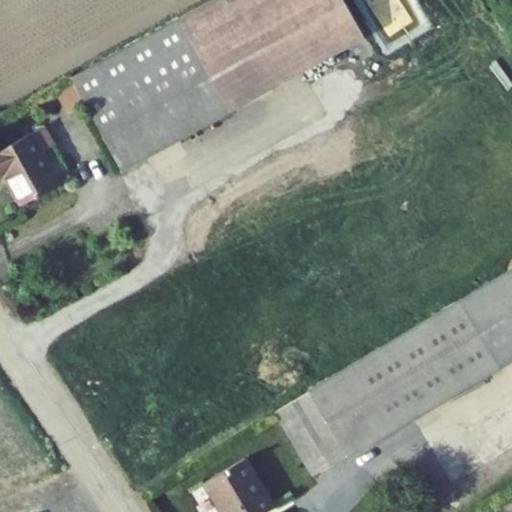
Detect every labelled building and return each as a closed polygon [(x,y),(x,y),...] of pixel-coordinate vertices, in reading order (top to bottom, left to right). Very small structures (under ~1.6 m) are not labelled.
[(343,0),(214,0),(72,82),(125,173),(364,36),(343,0)] [(55,151),(44,132),(0,156),(0,181),(7,178),(24,208),(60,188),(43,157),(55,151)] [(511,349),(511,295),(477,316),(501,356),(511,349)] [(501,356),(477,316),(291,427),(315,467),(501,356)] [(511,349),(501,356),(511,373),(511,349)] [(511,381),(511,373),(501,356),(315,467),(330,491),(511,381)] [(286,511),(262,472),(225,494),(235,511),(286,511)]
